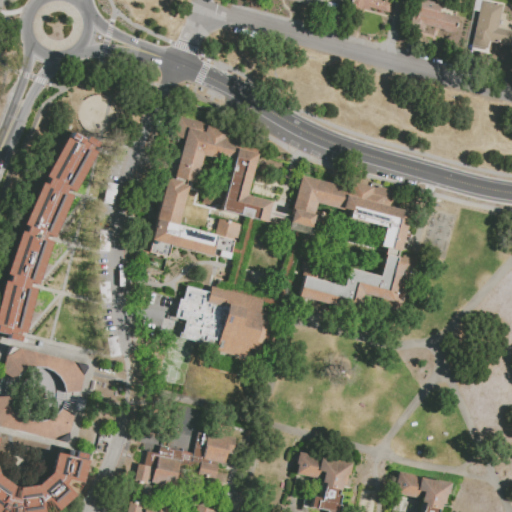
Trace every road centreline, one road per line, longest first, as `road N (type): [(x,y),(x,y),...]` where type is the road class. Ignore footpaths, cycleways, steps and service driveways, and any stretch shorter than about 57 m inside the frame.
road 1 (residential): [(206,6),(511,95)]
road 2 (residential): [(227,86),(331,144),(418,170)]
road 3 (residential): [(128,357),(118,274),(127,184)]
road 4 (residential): [(127,184),(175,62)]
